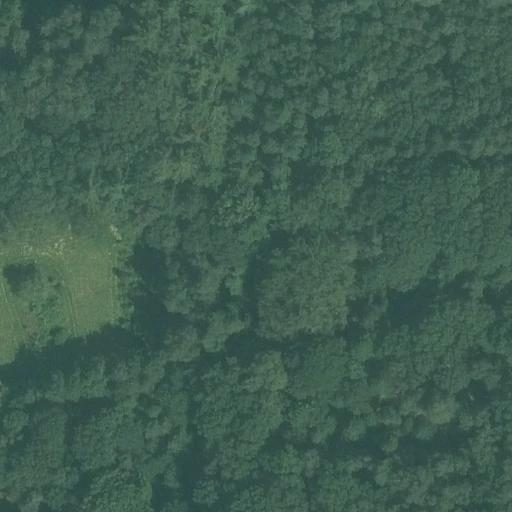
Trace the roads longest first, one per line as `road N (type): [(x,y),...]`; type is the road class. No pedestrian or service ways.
road 1 (track): [(310,238),(287,511)]
road 2 (track): [(324,0),(310,238)]
